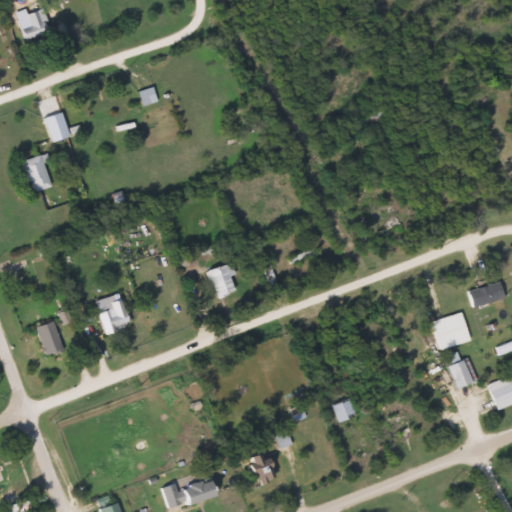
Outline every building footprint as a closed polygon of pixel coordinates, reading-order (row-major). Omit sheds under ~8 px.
[(27,0),(9,10),(21,38),(44,30),(38,0),(27,0)] [(166,70),(175,85),(159,90),(150,76),(166,70)] [(143,75),(154,96),(138,102),(131,80),(143,75)] [(40,139),(56,182),(21,192),(8,149),(40,139)] [(364,209),(374,230),(391,222),(381,201),(364,209)] [(228,254),(240,295),(211,301),(196,264),(228,254)] [(492,275),(499,294),(468,301),(463,282),(492,275)] [(111,281),(127,325),(100,333),(85,288),(111,281)] [(45,306),(61,347),(36,357),(24,313),(45,306)] [(427,314),(435,344),(464,335),(455,307),(427,314)] [(511,323),(511,346),(495,351),(487,334),(511,323)] [(456,346),(470,381),(451,389),(435,352),(456,346)] [(501,364),(511,386),(511,397),(491,406),(481,372),(501,364)] [(326,397),(333,419),(351,414),(344,392),(326,397)] [(265,417),(274,445),(288,440),(277,413),(265,417)] [(385,419),(391,441),(406,436),(400,415),(385,419)] [(351,458),(369,450),(359,424),(341,431),(351,458)] [(255,441),(268,463),(249,469),(235,454),(255,441)] [(196,459),(210,487),(162,503),(153,473),(196,459)] [(110,494),(117,511),(93,511),(90,502),(110,494)]
